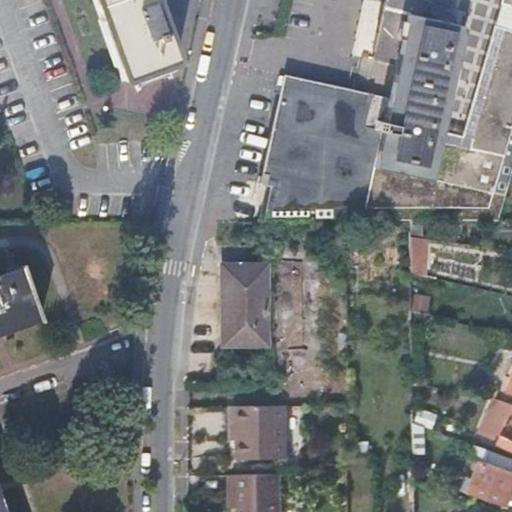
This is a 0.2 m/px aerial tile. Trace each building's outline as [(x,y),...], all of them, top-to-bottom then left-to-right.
[(152,0),(91,0),(121,82),(175,64),(152,0)] [(259,185),(261,222),(275,221),(348,220),(411,220),(422,220),(499,221),(511,174),(511,28),(501,25),(456,183),(429,184),(428,182),(462,58),(457,56),(467,18),(464,13),(462,9),(449,3),(440,0),(378,0),(365,56),(370,58),(361,97),(274,75),(248,184),(259,185)] [(422,220),(411,220),(411,238),(422,240),(422,220)] [(422,240),(411,238),(412,273),(422,275),(422,240)] [(266,266),(230,267),(223,273),(224,346),(267,347),(266,266)] [(0,331),(40,317),(22,269),(0,276),(0,331)] [(343,288),(319,289),(319,304),(343,303),(343,288)] [(432,307),(412,301),(412,310),(430,315),(432,307)] [(326,307),(327,369),(345,369),(344,307),(326,307)] [(496,385),(491,399),(500,402),(511,406),(511,382),(509,389),(496,385)] [(511,406),(500,402),(491,425),(497,428),(493,437),(502,441),(500,446),(511,451),(511,406)] [(285,457),(285,404),(235,404),(235,457),(285,457)] [(418,410),(414,423),(432,428),(436,415),(418,410)] [(511,462),(492,456),(488,466),(484,464),(471,497),(507,510),(511,498),(511,462)] [(280,511),(280,473),(229,473),(229,507),(236,507),(236,511),(280,511)]
